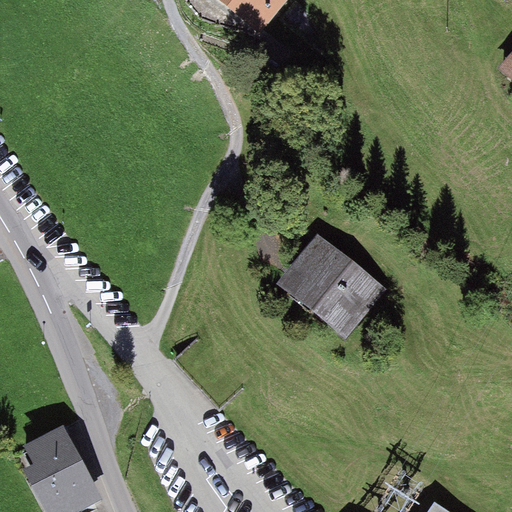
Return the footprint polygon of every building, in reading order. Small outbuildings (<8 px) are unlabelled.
[(229,0),(261,25),(281,0),(229,0)] [(268,31),(257,45),(283,65),(293,52),(268,31)] [(323,248),(293,285),(345,326),(374,289),(323,248)] [(200,339),(177,360),(220,407),(243,386),(200,339)] [(40,486),(34,490),(40,502),(47,499),(53,511),(64,511),(95,495),(84,475),(82,476),(77,467),(79,466),(74,456),(71,458),(60,438),(63,437),(60,431),(40,442),(41,444),(27,452),(38,474),(34,476),(40,486)] [(449,511),(435,503),(429,511),(449,511)]
